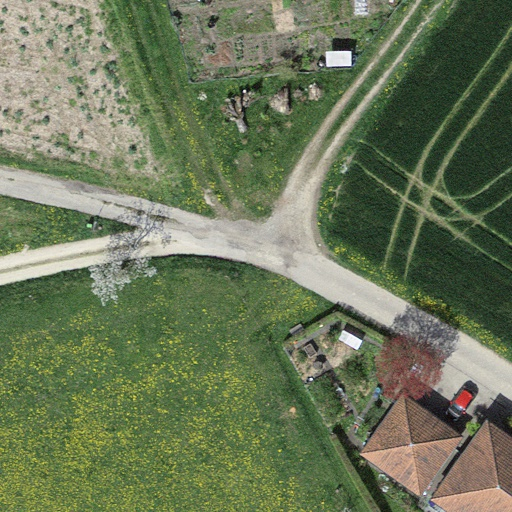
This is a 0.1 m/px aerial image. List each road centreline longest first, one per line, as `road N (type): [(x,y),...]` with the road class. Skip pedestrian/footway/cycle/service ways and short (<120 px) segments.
road 1 (track): [(150,0),(207,176),(213,235),(0,271)]
road 2 (track): [(424,0),(324,149),(273,249)]
road 3 (unclassified): [(511,364),(273,249)]
